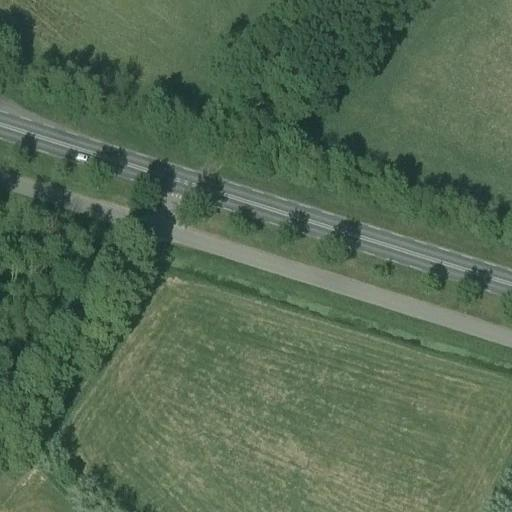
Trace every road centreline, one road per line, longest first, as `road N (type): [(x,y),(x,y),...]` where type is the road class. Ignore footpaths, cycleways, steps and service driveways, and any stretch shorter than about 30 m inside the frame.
road 1 (primary): [(511,286),(0,125)]
road 2 (unclassified): [(511,339),(0,179)]
road 3 (track): [(0,461),(66,354),(159,229)]
road 4 (track): [(183,183),(349,0)]
